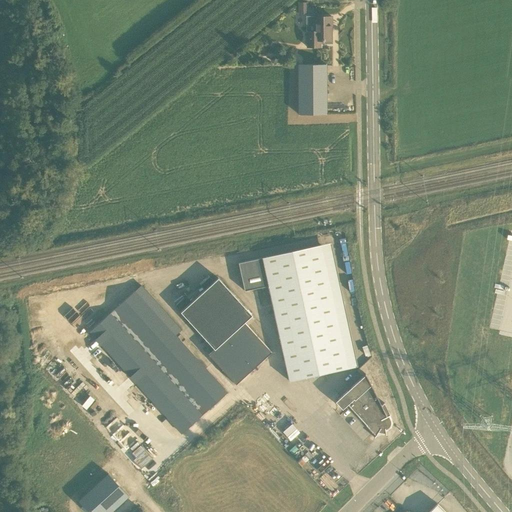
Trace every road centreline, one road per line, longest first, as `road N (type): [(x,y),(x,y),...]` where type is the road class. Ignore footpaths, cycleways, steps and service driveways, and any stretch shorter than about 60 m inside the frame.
road 1 (secondary): [(432,434),(383,308),(371,0)]
road 2 (unknown): [(365,497),(268,376),(259,373),(232,397)]
